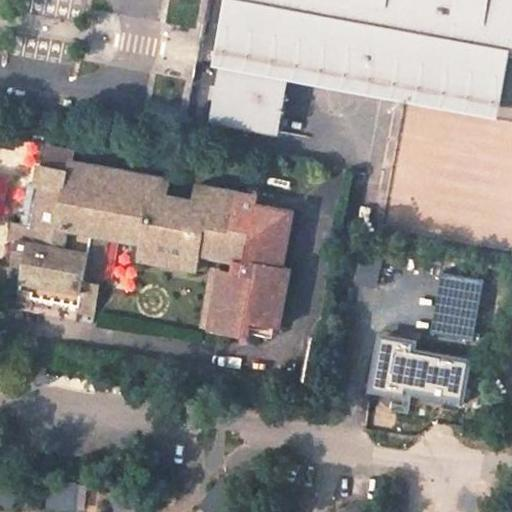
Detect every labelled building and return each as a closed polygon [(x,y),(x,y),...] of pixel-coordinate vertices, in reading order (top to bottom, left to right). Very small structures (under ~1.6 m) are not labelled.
[(231,0),(210,119),(279,131),(286,93),(255,88),(258,74),(247,72),(251,52),(292,59),(448,87),(449,80),(472,84),(477,54),(454,50),(462,0),(231,0)] [(511,0),(462,0),(454,50),(477,54),(472,84),(449,80),(448,87),(510,98),(511,87),(511,0)] [(292,59),(251,52),(247,72),(258,74),(255,88),(286,93),(292,59)] [(168,180),(67,162),(66,172),(37,167),(33,186),(25,185),(11,262),(23,264),(16,301),(31,303),(33,297),(71,305),(70,310),(94,314),(107,237),(142,243),(140,260),(197,270),(200,254),(243,262),(241,274),(218,270),(208,326),(247,334),(250,320),(279,326),(290,270),(282,269),(292,209),(254,203),(255,195),(195,185),(192,200),(165,196),(168,180)] [(218,270),(209,268),(199,325),(208,326),(218,270)] [(416,333),(378,326),(369,383),(404,389),(405,382),(459,391),(466,354),(414,345),(416,333)] [(203,509),(208,511),(232,511),(244,496),(223,481),(203,509)]
